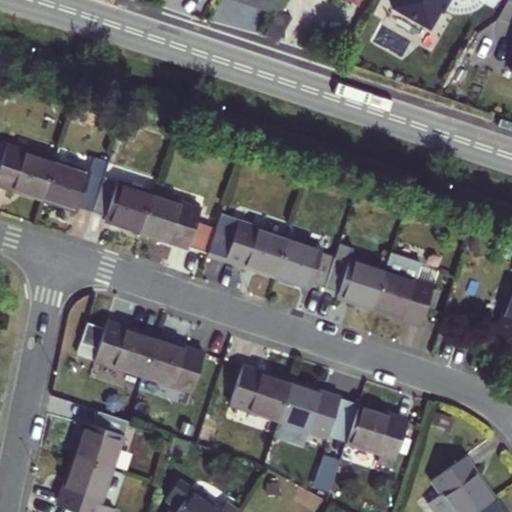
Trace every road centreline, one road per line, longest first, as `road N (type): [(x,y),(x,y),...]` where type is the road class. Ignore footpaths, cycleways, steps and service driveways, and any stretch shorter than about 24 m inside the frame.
road 1 (tertiary): [(35,0),(511,156)]
road 2 (residential): [(57,256),(511,405)]
road 3 (residential): [(57,256),(5,511)]
